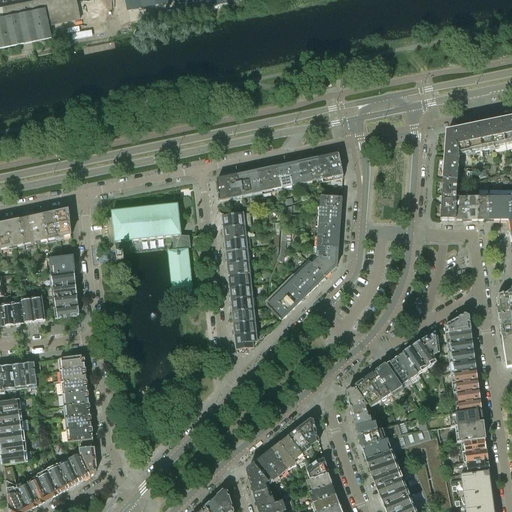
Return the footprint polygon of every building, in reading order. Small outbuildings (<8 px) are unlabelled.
[(73,0),(49,0),(0,10),(0,50),(50,41),(47,25),(78,19),(73,0)] [(237,0),(125,0),(128,10),(178,0),(181,0),(184,11),(238,0),(237,0)] [(511,119),(500,122),(505,146),(511,145),(511,119)] [(500,122),(477,127),(482,151),(505,146),(500,122)] [(477,127),(454,131),(459,156),(460,156),(482,151),(477,127)] [(459,156),(454,131),(446,133),(443,180),(458,182),(460,156),(459,156)] [(338,155),(318,159),(322,181),(331,179),(343,177),(338,155)] [(318,159),(298,164),(302,185),(322,181),(318,159)] [(298,164),(278,168),(282,189),(302,185),(298,164)] [(278,168),(257,172),(262,193),(282,189),(278,168)] [(257,172),(237,176),(242,197),(262,193),(257,172)] [(237,176),(216,181),(219,202),(234,199),(242,197),(237,176)] [(457,196),(458,182),(443,180),(441,200),(456,202),(456,196),(457,196)] [(467,196),(457,196),(456,196),(456,202),(456,221),(467,222),(467,196)] [(478,196),(467,196),(467,222),(478,222),(478,196)] [(489,196),(478,196),(478,222),(489,222),(489,196)] [(500,197),(489,196),(489,222),(500,222),(500,197)] [(340,219),(341,207),(341,199),(320,197),(317,198),(316,207),(319,207),(318,218),(340,219)] [(511,222),(511,199),(511,197),(500,197),(500,222),(509,222),(511,222)] [(456,221),(456,202),(441,200),(440,221),(456,221)] [(274,210),(284,207),(283,201),(273,203),(274,210)] [(178,205),(153,208),(111,213),(112,219),(106,220),(108,238),(114,238),(115,244),(117,262),(123,261),(121,243),(172,238),(173,252),(167,252),(172,297),(193,295),(188,249),(190,248),(189,237),(181,236),(178,205)] [(292,215),(292,206),(283,210),(283,215),(292,215)] [(68,211),(53,214),(59,239),(70,236),(70,235),(71,235),(71,231),(70,230),(68,218),(69,217),(69,214),(68,213),(68,211)] [(53,214),(42,217),(47,241),(59,239),(53,214)] [(243,214),(222,216),(222,218),(221,220),(221,224),(223,225),(223,229),(244,227),(243,214)] [(290,229),(292,215),(283,215),(282,229),(290,229)] [(42,217),(31,219),(35,244),(47,241),(42,217)] [(340,219),(318,218),(316,237),(338,239),(340,219)] [(31,219),(19,221),(24,246),(35,244),(31,219)] [(19,221),(7,224),(12,249),(24,246),(19,221)] [(7,224),(0,225),(0,251),(12,249),(7,224)] [(244,227),(223,229),(223,230),(222,232),(223,236),(224,237),(225,241),(246,239),(244,227)] [(289,243),(290,229),(282,229),(282,243),(286,243),(289,243)] [(338,239),(316,237),(315,256),(318,258),(337,259),(338,239)] [(246,239),(225,241),(224,244),(224,248),(226,249),(226,253),(247,251),(246,239)] [(247,251),(226,253),(225,255),(225,260),(227,261),(227,265),(248,263),(247,251)] [(50,260),(52,276),(74,274),(72,258),(71,258),(71,255),(66,256),(66,258),(50,260)] [(337,259),(318,258),(311,265),(325,279),(336,268),(337,259)] [(248,263),(227,265),(226,267),(227,271),(228,273),(228,277),(249,275),(248,263)] [(325,279),(311,265),(310,263),(302,271),(300,269),(293,276),(310,293),(325,279)] [(74,274),(52,276),(49,277),(50,288),(76,285),(74,274)] [(249,275),(228,277),(227,279),(228,283),(229,285),(230,289),(251,287),(249,275)] [(310,293),(293,276),(287,282),(289,284),(281,292),(296,307),(310,293)] [(76,285),(50,288),(52,299),(77,296),(76,285)] [(251,287),(230,289),(229,291),(229,295),(231,297),(231,301),(252,299),(251,287)] [(296,307),(281,292),(266,306),(281,322),(296,307)] [(496,300),(498,316),(509,315),(507,292),(498,297),(496,300)] [(77,296),(52,299),(53,310),(78,306),(77,296)] [(42,297),(31,299),(34,323),(45,322),(42,297)] [(21,300),(21,302),(24,325),(34,323),(31,299),(21,300)] [(252,299),(231,301),(230,303),(230,307),(232,309),(232,313),(253,311),(252,299)] [(21,302),(11,303),(14,326),(24,325),(21,302)] [(11,303),(2,304),(4,327),(14,326),(11,303)] [(78,306),(53,310),(55,321),(77,318),(79,315),(78,306)] [(253,311),(232,313),(231,315),(232,319),(233,321),(234,325),(254,323),(253,311)] [(510,314),(509,315),(498,316),(500,327),(511,325),(511,321),(511,318),(510,314)] [(464,316),(444,328),(445,335),(470,332),(468,318),(464,316)] [(254,323),(234,325),(232,327),(233,331),(234,333),(235,337),(256,335),(254,323)] [(511,325),(500,327),(501,338),(511,336),(511,325)] [(470,332),(445,335),(446,345),(471,342),(470,332)] [(434,334),(421,342),(432,358),(437,355),(439,354),(437,338),(434,334)] [(256,335),(235,337),(234,339),(234,343),(236,344),(237,353),(239,354),(244,354),(246,352),(246,350),(253,349),(252,343),(256,342),(256,335)] [(511,336),(501,338),(502,345),(505,345),(506,362),(505,362),(506,369),(511,367),(511,336)] [(421,342),(412,348),(427,370),(436,364),(434,361),(432,358),(421,342)] [(471,342),(446,345),(447,355),(473,352),(471,342)] [(412,348),(403,354),(418,376),(427,370),(412,348)] [(473,352),(447,355),(448,359),(449,365),(474,362),(473,352)] [(403,354),(395,360),(409,382),(418,376),(403,354)] [(58,360),(60,372),(85,369),(84,360),(81,358),(58,360)] [(395,360),(386,366),(401,387),(409,382),(395,360)] [(474,362),(449,365),(450,375),(475,371),(474,362)] [(34,364),(22,365),(26,390),(37,388),(34,364)] [(22,365),(12,366),(16,391),(26,390),(22,365)] [(12,366),(1,368),(5,392),(16,391),(12,366)] [(386,366),(375,373),(391,396),(395,394),(402,389),(401,387),(386,366)] [(85,369),(60,372),(61,384),(86,381),(85,369)] [(475,371),(450,375),(451,385),(477,381),(475,371)] [(375,373),(366,380),(381,403),(391,396),(375,373)] [(366,380),(355,387),(369,407),(371,409),(381,403),(366,380)] [(86,381),(61,384),(62,396),(88,393),(86,381)] [(477,381),(451,385),(453,395),(478,391),(477,381)] [(355,387),(347,393),(347,394),(352,418),(367,414),(366,409),(369,407),(355,387)] [(478,391),(453,395),(454,405),(479,401),(478,391)] [(88,393),(62,396),(63,407),(89,404),(88,393)] [(0,402),(0,414),(21,411),(20,400),(0,402)] [(479,401),(454,405),(456,415),(481,411),(479,401)] [(89,404),(63,407),(64,419),(90,416),(89,404)] [(21,411),(0,414),(0,424),(22,421),(21,411)] [(409,422),(420,416),(417,411),(406,417),(409,422)] [(454,428),(482,423),(481,411),(456,415),(423,420),(427,432),(454,428)] [(367,414),(352,418),(359,439),(378,432),(374,419),(371,420),(370,418),(369,419),(367,414)] [(90,416),(64,419),(66,431),(91,428),(90,416)] [(408,435),(427,432),(423,420),(409,422),(407,423),(401,425),(378,432),(359,439),(362,449),(408,435)] [(22,421),(0,424),(0,435),(24,432),(22,421)] [(309,422),(297,431),(308,446),(310,445),(318,443),(313,423),(312,422),(311,422),(310,421),(310,422),(309,422)] [(482,423),(454,428),(456,445),(460,444),(484,440),(482,423)] [(91,428),(66,431),(67,444),(78,443),(93,441),(91,428)] [(297,431),(288,438),(302,457),(311,449),(308,446),(297,431)] [(24,432),(0,435),(0,440),(1,446),(25,443),(24,432)] [(392,453),(420,444),(430,440),(427,432),(408,435),(362,449),(364,456),(366,461),(392,453)] [(288,438),(279,445),(292,463),(294,465),(298,462),(297,461),(302,457),(288,438)] [(484,440),(460,444),(461,454),(462,454),(486,451),(484,440)] [(93,441),(78,443),(79,451),(94,449),(93,441)] [(25,443),(1,446),(2,457),(27,453),(25,443)] [(279,445),(271,452),(286,472),(290,469),(288,467),(292,463),(279,445)] [(94,449),(79,451),(79,455),(89,478),(94,475),(96,471),(94,449)] [(486,451),(462,454),(463,465),(487,462),(486,451)] [(271,452),(262,459),(278,479),(286,472),(271,452)] [(27,453),(2,457),(4,467),(28,463),(27,453)] [(392,453),(366,461),(369,471),(395,462),(392,453)] [(89,478),(79,455),(69,460),(79,484),(89,478)] [(418,483),(408,457),(399,460),(409,487),(418,483)] [(262,459),(254,466),(268,484),(271,481),(273,483),(278,479),(262,459)] [(79,484),(69,460),(58,466),(68,489),(79,484)] [(315,462),(312,465),(305,471),(309,482),(328,476),(323,460),(315,462)] [(395,462),(369,471),(373,480),(398,471),(395,462)] [(487,462),(463,465),(464,475),(489,472),(487,462)] [(68,489),(58,466),(47,471),(47,472),(58,495),(68,489)] [(268,484),(254,466),(247,471),(246,473),(254,496),(267,492),(265,486),(268,484)] [(4,470),(6,483),(8,482),(15,481),(11,468),(4,470)] [(398,471),(373,480),(376,489),(401,480),(398,471)] [(58,495),(47,472),(37,476),(37,478),(48,501),(58,495)] [(494,511),(489,472),(464,475),(463,475),(463,476),(460,476),(460,477),(463,477),(467,511),(494,511)] [(328,476),(309,482),(307,483),(308,487),(311,486),(313,492),(332,486),(328,476)] [(48,501),(37,478),(27,483),(37,507),(48,501)] [(401,480),(376,489),(379,498),(405,489),(401,480)] [(16,487),(8,482),(6,483),(7,494),(17,489),(17,488),(16,487)] [(27,511),(37,507),(27,483),(17,488),(17,489),(26,511),(27,511)] [(332,486),(313,492),(311,493),(313,498),(310,500),(312,504),(335,496),(332,486)] [(26,511),(17,489),(7,494),(9,511),(26,511)] [(405,489),(379,498),(383,508),(408,497),(405,489)] [(223,491),(213,501),(219,511),(233,511),(227,492),(223,491)] [(269,491),(267,492),(254,496),(259,511),(274,506),(269,491)] [(385,511),(397,511),(425,501),(422,492),(408,497),(383,508),(385,511)] [(335,496),(312,504),(314,511),(323,511),(339,506),(335,496)] [(219,511),(213,501),(205,509),(207,511),(219,511)] [(419,511),(428,508),(425,501),(397,511),(419,511)] [(274,506),(259,511),(258,511),(284,511),(285,511),(282,503),(274,506)]
